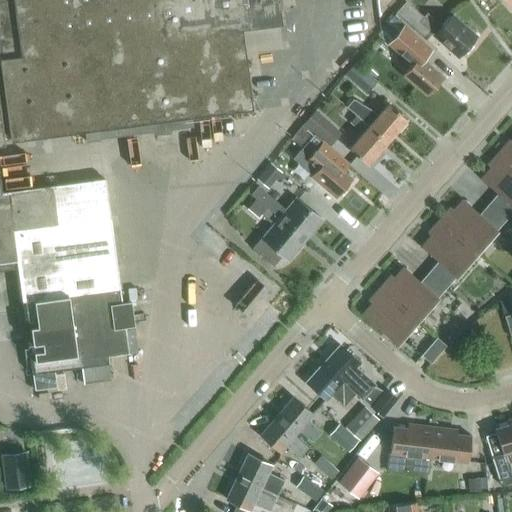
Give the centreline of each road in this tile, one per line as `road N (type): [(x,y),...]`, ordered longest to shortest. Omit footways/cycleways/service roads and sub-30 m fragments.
road 1 (residential): [(321,303),(511,85)]
road 2 (residential): [(142,511),(321,303)]
road 3 (residential): [(511,392),(471,402),(432,394),(321,303)]
